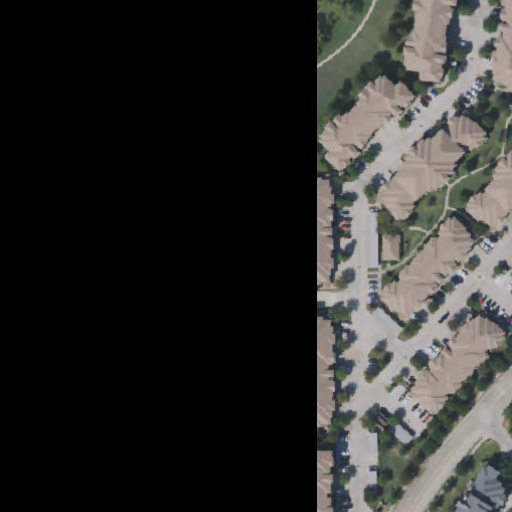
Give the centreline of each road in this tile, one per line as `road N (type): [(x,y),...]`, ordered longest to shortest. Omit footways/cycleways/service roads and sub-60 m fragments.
road 1 (residential): [(357,498),(360,199),(372,175),(465,81),(481,0)]
road 2 (residential): [(358,407),(511,240)]
road 3 (residential): [(511,380),(407,511)]
